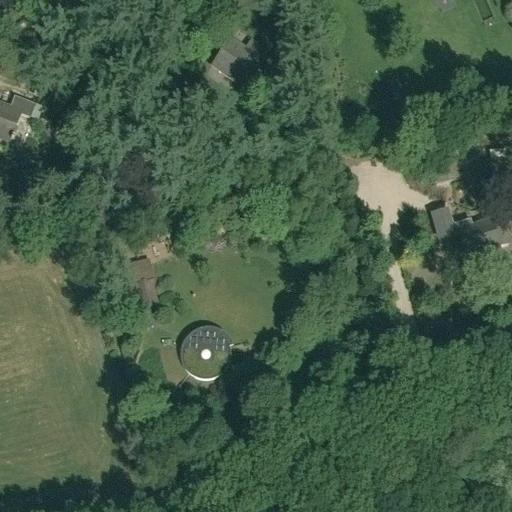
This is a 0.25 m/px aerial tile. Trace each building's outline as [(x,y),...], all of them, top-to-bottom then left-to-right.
[(458,0),(456,4),(479,15),(486,0),(458,0)] [(244,51),(230,41),(212,68),(236,84),(253,60),(261,66),(269,53),(251,41),(244,51)] [(0,105),(0,139),(11,144),(21,116),(30,120),(35,106),(15,98),(10,109),(0,105)] [(89,108),(60,114),(62,126),(91,119),(89,108)] [(433,165),(436,185),(460,181),(456,161),(433,165)] [(447,213),(432,217),(440,241),(459,235),(467,260),(498,250),(490,223),(471,229),(469,224),(452,229),(447,213)] [(180,343),(186,346),(183,353),(183,360),(185,368),(190,374),(196,378),(204,380),(211,379),(218,376),(224,370),(227,363),(228,356),(234,353),(231,345),(226,338),(219,332),(211,329),(202,329),(193,332),(186,336),(180,343)]
